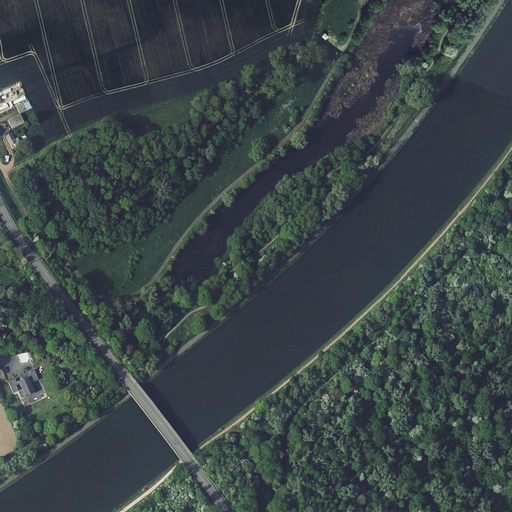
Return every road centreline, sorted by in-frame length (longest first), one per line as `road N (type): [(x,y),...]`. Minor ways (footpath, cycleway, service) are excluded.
road 1 (track): [(0,164),(22,211),(114,306),(153,283),(187,231),(283,142),(322,86),(357,18),(358,0)]
road 2 (track): [(298,511),(281,465),(302,406),(470,251),(493,254),(511,270)]
road 3 (tertiary): [(0,205),(224,511)]
road 4 (track): [(448,511),(391,430),(382,386),(358,357)]
